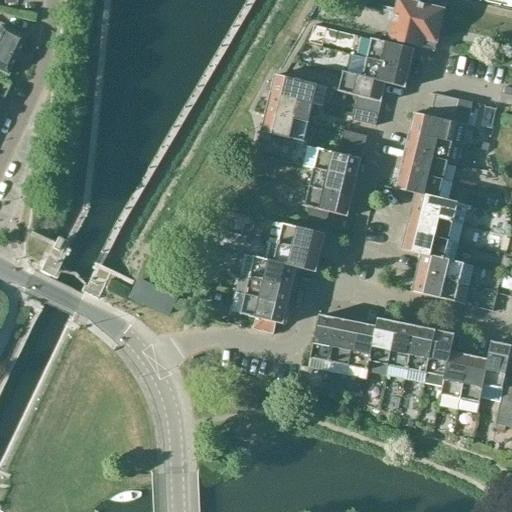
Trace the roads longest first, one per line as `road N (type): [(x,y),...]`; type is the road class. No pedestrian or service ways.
road 1 (residential): [(315,302),(352,255),(387,117),(427,84),(485,98)]
road 2 (residential): [(145,356),(182,338),(290,348),(315,302)]
road 3 (unclassified): [(315,302),(511,338)]
road 4 (tertiary): [(145,356),(78,305),(0,272)]
road 5 (tertiary): [(178,511),(174,422),(145,356)]
road 6 (residential): [(45,0),(34,65),(0,149)]
